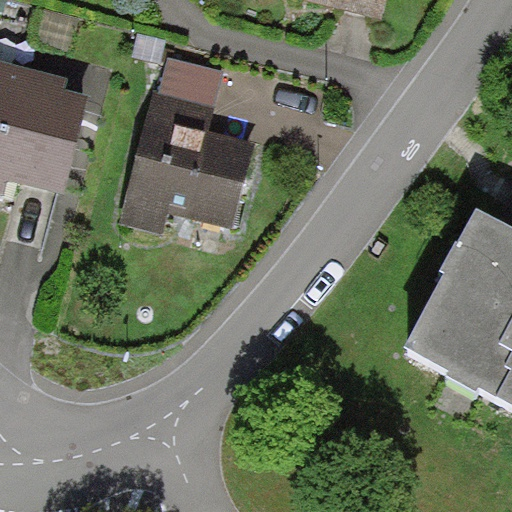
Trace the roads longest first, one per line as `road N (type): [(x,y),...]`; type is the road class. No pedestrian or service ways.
road 1 (residential): [(508,0),(488,37),(246,340),(159,432)]
road 2 (residential): [(159,432),(78,456),(8,463)]
